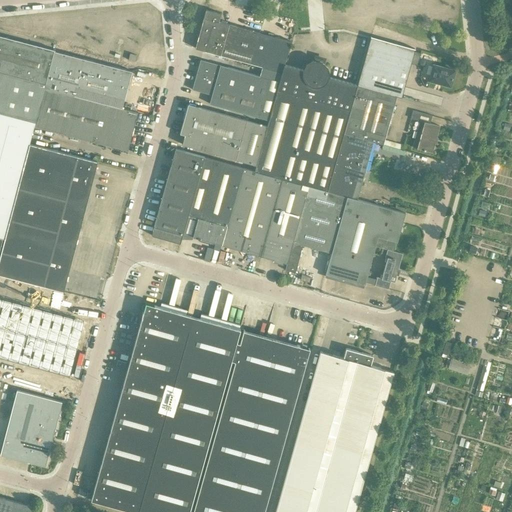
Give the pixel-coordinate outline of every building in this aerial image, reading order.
[(221,13),(206,9),(195,48),(221,55),(229,24),(219,21),(221,13)] [(251,64),(259,32),(229,24),(221,55),(243,61),(251,64)] [(291,41),(259,32),(251,64),(263,67),(282,72),(284,64),(291,41)] [(0,71),(4,73),(14,39),(0,35),(0,71)] [(371,36),(357,84),(357,85),(396,96),(402,97),(415,49),(371,36)] [(54,50),(54,49),(14,39),(4,73),(45,84),(54,50)] [(96,61),(54,50),(45,84),(45,87),(74,95),(76,87),(89,90),(96,61)] [(260,76),(200,59),(192,89),(212,95),(209,103),(269,120),(282,72),(263,67),(260,76)] [(132,71),(96,61),(89,90),(125,100),(132,71)] [(328,191),(344,133),(357,85),(357,84),(328,76),(328,72),(328,70),(328,68),(327,66),(325,65),(324,64),(323,62),(316,61),(314,61),(312,61),(311,62),(309,63),(307,64),(306,65),(304,70),(284,64),(282,72),(269,120),(268,125),(263,143),(257,165),(255,171),(282,178),(309,185),(328,191)] [(455,71),(434,65),(429,80),(450,86),(455,71)] [(0,113),(35,122),(45,87),(45,84),(4,73),(0,71),(0,113)] [(389,125),(396,96),(357,85),(344,133),(373,141),(383,144),(389,125)] [(138,112),(74,95),(45,87),(35,122),(34,126),(128,150),(138,112)] [(257,165),(263,143),(268,125),(188,104),(180,133),(185,134),(182,144),(257,165)] [(432,115),(413,110),(411,118),(420,121),(413,147),(432,152),(440,125),(430,123),(432,115)] [(30,143),(34,126),(35,122),(0,113),(0,168),(22,174),(30,143)] [(357,199),(373,141),(344,133),(328,191),(348,196),(357,199)] [(97,161),(30,143),(22,174),(14,202),(10,219),(78,237),(97,161)] [(189,215),(204,157),(205,156),(176,148),(152,235),(180,243),(188,215),(189,215)] [(222,244),(244,167),(204,157),(189,215),(198,218),(193,236),(222,244)] [(282,178),(255,171),(244,167),(222,244),(261,256),(282,178)] [(14,202),(22,174),(0,168),(0,236),(3,238),(5,238),(10,219),(14,202)] [(305,202),(309,185),(282,178),(261,256),(287,263),(305,202)] [(346,202),(348,196),(328,191),(309,185),(305,202),(287,263),(286,269),(296,272),(303,244),(332,252),(337,233),(346,202)] [(406,212),(357,199),(348,196),(346,202),(337,233),(332,252),(326,273),(365,284),(379,236),(398,241),(406,212)] [(0,274),(64,291),(78,237),(10,219),(5,238),(0,256),(0,274)] [(391,281),(395,282),(403,253),(388,249),(386,257),(388,257),(382,278),(378,276),(375,285),(389,289),(391,281)] [(2,299),(0,305),(0,327),(5,329),(12,302),(2,299)] [(12,302),(5,329),(15,332),(22,305),(12,302)] [(234,360),(237,346),(236,345),(241,329),(239,328),(239,330),(160,308),(160,306),(146,302),(142,316),(91,500),(135,511),(189,511),(232,360),(234,360)] [(33,307),(22,305),(15,332),(25,335),(33,307)] [(43,310),(33,307),(25,335),(36,337),(43,310)] [(53,313),(43,310),(36,337),(46,340),(53,313)] [(63,315),(53,313),(46,340),(56,343),(63,315)] [(74,318),(63,315),(56,343),(66,345),(74,318)] [(84,321),(74,318),(66,345),(77,348),(81,331),(83,332),(84,331),(82,330),(84,321)] [(15,332),(5,329),(0,346),(0,357),(8,359),(15,332)] [(239,346),(237,346),(234,360),(235,360),(192,511),(264,511),(310,348),(297,344),(296,346),(246,332),(245,331),(245,330),(244,329),(239,346)] [(25,335),(15,332),(8,359),(18,362),(25,335)] [(18,362),(28,365),(36,337),(25,335),(18,362)] [(46,340),(36,337),(28,365),(39,367),(46,340)] [(56,343),(46,340),(39,367),(49,370),(56,343)] [(66,345),(56,343),(49,370),(59,373),(66,345)] [(66,345),(59,373),(69,376),(72,366),(74,367),(74,366),(72,365),(77,348),(66,345)] [(343,357),(320,351),(275,511),(354,511),(394,371),(370,365),(373,355),(346,348),(343,357)] [(470,364),(451,358),(448,368),(467,374),(470,364)] [(127,363),(118,360),(116,366),(125,368),(127,363)] [(45,466),(53,437),(62,401),(17,389),(0,454),(45,466)] [(0,496),(0,511),(31,511),(33,506),(0,496)]
